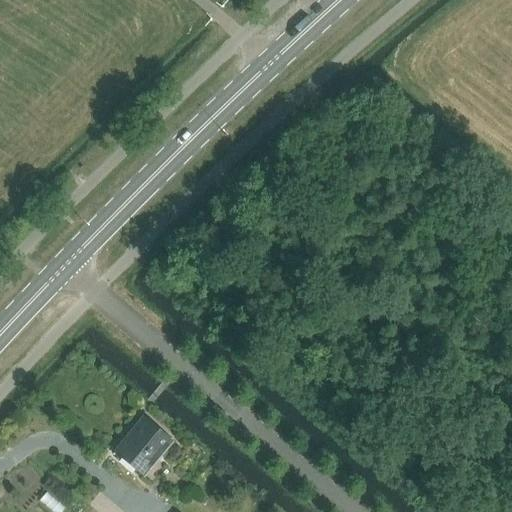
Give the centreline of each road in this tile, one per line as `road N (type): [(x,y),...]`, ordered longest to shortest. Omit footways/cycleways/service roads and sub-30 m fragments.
road 1 (residential): [(357,511),(66,264)]
road 2 (secondary): [(66,264),(340,0)]
